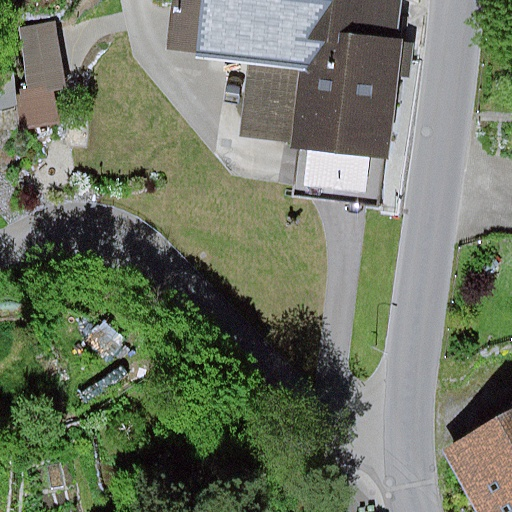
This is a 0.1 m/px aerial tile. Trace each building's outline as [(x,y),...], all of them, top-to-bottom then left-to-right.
[(173,0),(167,49),(249,60),(302,67),(308,26),(397,38),(402,0),(173,0)] [(54,21),(18,27),(28,89),(16,91),(22,129),(57,123),(52,92),(65,90),(54,21)] [(308,26),(302,67),(291,141),(291,147),(299,148),(382,159),(387,161),(404,39),(397,38),(308,26)] [(302,67),(249,60),(239,134),(291,141),(302,67)] [(382,159),(299,148),(293,195),(376,207),(382,159)] [(511,511),(511,417),(454,449),(489,511),(511,511)]
